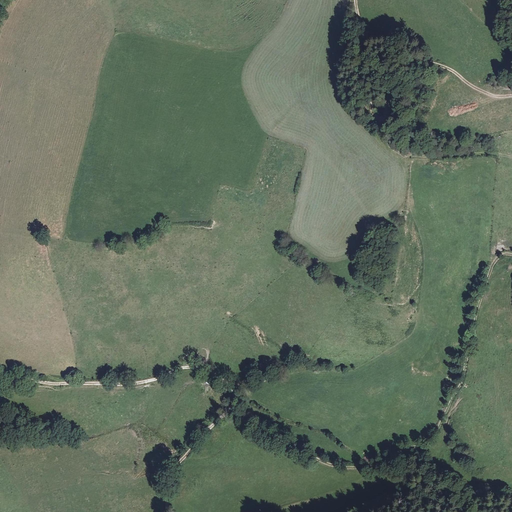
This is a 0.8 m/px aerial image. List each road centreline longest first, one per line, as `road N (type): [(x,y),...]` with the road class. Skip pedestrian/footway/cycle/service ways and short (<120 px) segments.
road 1 (track): [(232,405),(270,436),(344,467),(381,466),(395,451),(429,440),(464,381),(492,266),(511,253)]
road 2 (track): [(0,371),(64,383),(136,384),(192,367),(225,378),(232,405),(167,477),(162,511)]
road 3 (track): [(385,106),(385,135),(401,153),(511,155)]
road 4 (track): [(356,0),(362,78),(385,135)]
